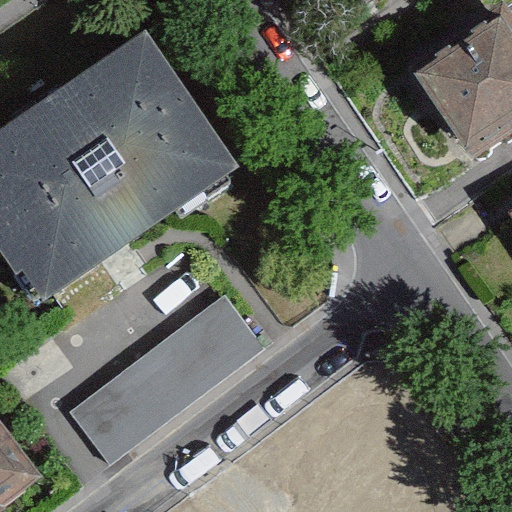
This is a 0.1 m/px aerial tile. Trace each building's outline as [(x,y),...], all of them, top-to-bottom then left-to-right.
[(394,0),(353,0),(366,19),(394,0)] [(511,150),(511,22),(409,91),(468,180),(511,150)] [(233,179),(146,52),(0,151),(0,238),(47,306),(233,179)] [(270,352),(232,301),(78,416),(116,467),(270,352)] [(397,511),(446,479),(397,407),(293,476),(317,511),(397,511)] [(0,496),(37,469),(0,420),(0,496)]
